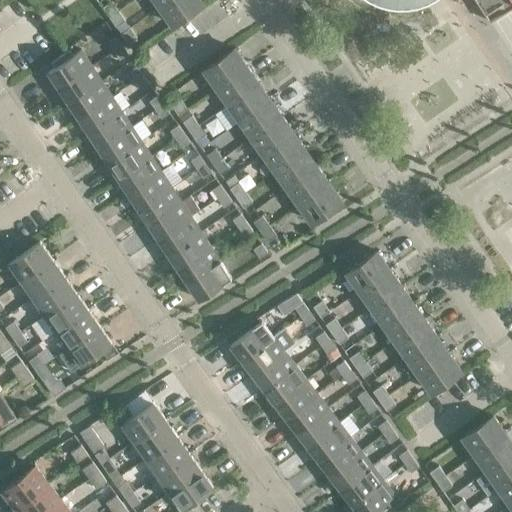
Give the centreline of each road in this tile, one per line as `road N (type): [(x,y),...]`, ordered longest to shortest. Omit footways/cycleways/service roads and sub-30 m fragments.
road 1 (residential): [(291,511),(0,103)]
road 2 (residential): [(511,353),(261,0)]
